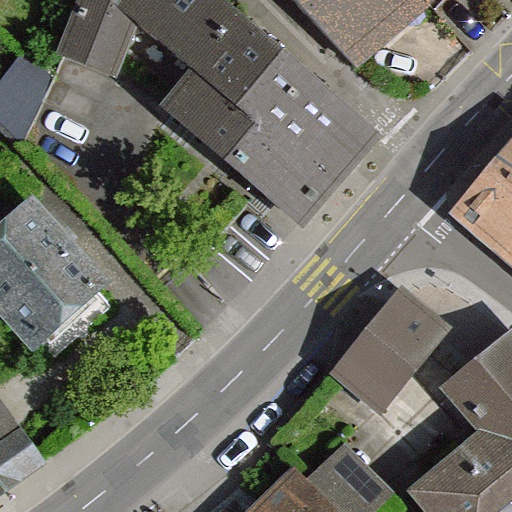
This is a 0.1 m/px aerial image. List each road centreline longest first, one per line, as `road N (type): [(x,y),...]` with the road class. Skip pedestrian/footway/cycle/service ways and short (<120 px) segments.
road 1 (tertiary): [(81,511),(232,383),(395,204)]
road 2 (residential): [(267,0),(434,161)]
road 3 (residential): [(511,296),(395,204)]
